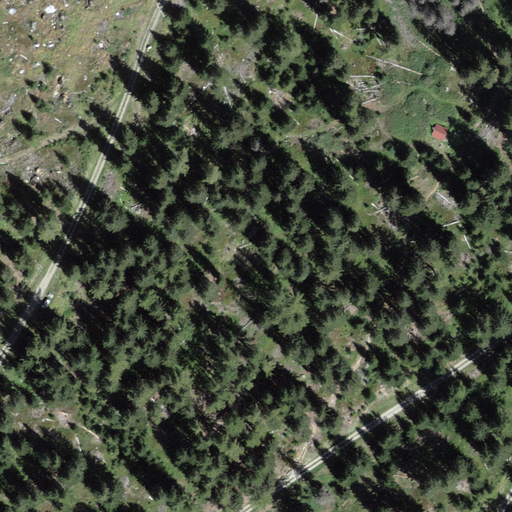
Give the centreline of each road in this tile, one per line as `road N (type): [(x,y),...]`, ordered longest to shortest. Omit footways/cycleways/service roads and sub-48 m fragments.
road 1 (track): [(0,362),(58,269),(165,0)]
road 2 (track): [(511,330),(244,511)]
